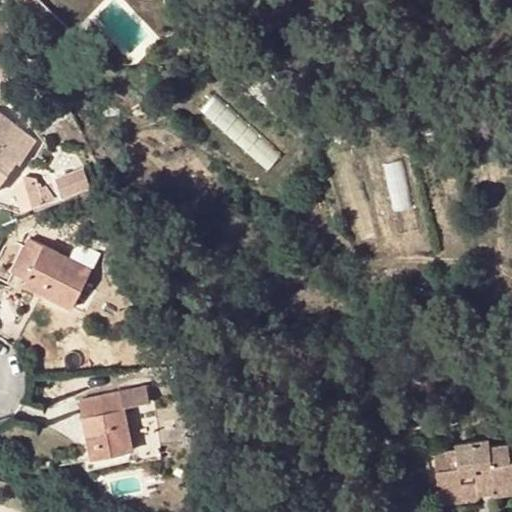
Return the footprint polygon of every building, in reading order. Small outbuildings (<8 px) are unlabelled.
[(7,37),(0,38),(0,51),(10,47),(7,37)] [(0,51),(0,77),(1,80),(22,70),(11,46),(0,51)] [(0,109),(0,147),(17,159),(20,162),(39,138),(0,109)] [(356,126),(319,110),(312,125),(349,141),(356,126)] [(0,181),(17,159),(0,147),(0,181)] [(82,162),(55,175),(62,192),(90,180),(82,162)] [(36,177),(25,174),(16,187),(21,211),(45,200),(44,198),(56,195),(47,184),(39,186),(36,177)] [(24,282),(67,304),(77,282),(82,284),(97,253),(76,243),(69,258),(28,238),(12,271),(26,278),(24,282)] [(72,306),(82,284),(77,282),(67,304),(72,306)] [(119,389),(79,397),(90,455),(132,447),(123,405),(150,401),(147,385),(119,389)] [(477,487),(492,485),(511,481),(511,441),(489,445),(488,438),(455,443),(455,449),(425,453),(429,482),(434,483),(437,501),(477,495),(477,487)] [(511,490),(511,481),(492,485),(493,493),(511,490)] [(246,486),(229,482),(226,493),(243,497),(246,486)]
